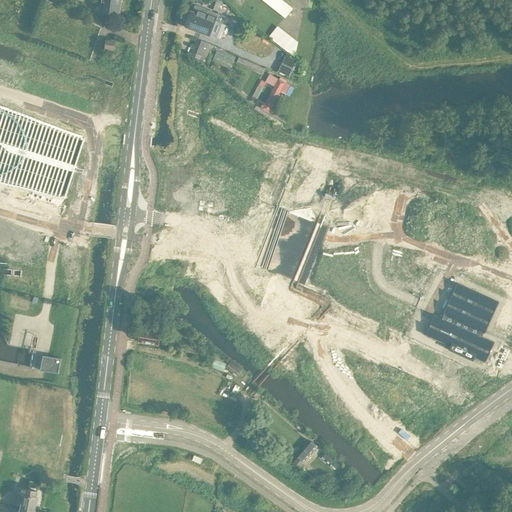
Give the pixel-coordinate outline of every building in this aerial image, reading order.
[(118,15),(120,0),(102,0),(101,12),(118,15)] [(263,0),(285,18),(293,8),(282,0),(263,0)] [(214,21),(216,14),(206,11),(203,17),(190,12),(185,27),(211,36),(216,21),(214,21)] [(269,37),(295,57),(298,42),(277,26),(269,37)] [(190,56),(199,59),(205,62),(212,45),(196,39),(190,56)] [(115,47),(116,42),(106,41),(105,48),(115,50),(115,47)] [(214,60),(231,67),(236,55),(219,48),(214,60)] [(290,77),(297,61),(285,55),(278,71),(290,77)] [(236,62),(263,74),(266,68),(239,56),(236,62)] [(290,86),(279,80),(269,74),(265,81),(275,87),(264,109),(269,111),(280,91),(286,94),(290,96),(294,88),(290,86)] [(270,120),(287,131),(289,127),(274,118),(267,114),(254,105),(252,108),(257,110),(270,120)] [(0,141),(10,109),(8,109),(0,136),(0,141)] [(0,156),(13,111),(12,110),(0,150),(0,156)] [(0,170),(17,112),(16,112),(0,165),(0,170)] [(0,181),(1,182),(21,114),(20,113),(0,179),(0,181)] [(5,183),(25,115),(24,115),(3,183),(5,183)] [(9,184),(29,117),(28,116),(7,184),(9,184)] [(12,185),(33,119),(32,118),(11,184),(12,185)] [(17,186),(37,120),(35,120),(15,185),(17,186)] [(20,186),(40,122),(39,121),(19,186),(20,186)] [(24,187),(44,123),(43,122),(23,187),(24,187)] [(28,188),(48,125),(47,124),(27,188),(28,188)] [(32,189),(52,126),(51,125),(31,189),(32,189)] [(37,190),(56,127),(54,127),(35,190),(37,190)] [(41,191),(60,129),(58,128),(39,191),(41,191)] [(44,192),(64,130),(62,129),(43,192),(44,192)] [(48,193),(58,161),(68,131),(66,131),(57,160),(47,192),(48,193)] [(60,165),(51,193),(52,194),(61,166),(62,162),(72,132),(70,132),(61,161),(60,165)] [(56,195),(76,134),(74,133),(54,194),(56,195)] [(60,196),(80,135),(78,135),(58,195),(60,196)] [(61,208),(64,197),(60,196),(58,195),(56,195),(54,194),(52,194),(51,193),(48,193),(47,192),(44,192),(43,192),(41,191),(39,191),(37,190),(35,190),(33,189),(30,198),(32,199),(61,208)] [(434,315),(425,334),(443,342),(450,346),(448,349),(473,360),(474,357),(485,361),(494,342),(480,336),(482,331),(484,332),(498,302),(457,283),(443,313),(445,314),(443,319),(434,315)] [(165,309),(163,320),(170,322),(172,311),(165,309)] [(140,330),(138,342),(158,345),(160,332),(140,330)] [(48,357),(35,354),(33,367),(48,370),(50,357),(48,357)] [(223,372),(227,364),(215,358),(211,367),(223,372)] [(242,368),(240,365),(231,359),(225,367),(236,376),(242,368)] [(311,453),(317,446),(311,441),(297,458),(297,457),(296,459),(289,453),(287,455),(290,458),(289,460),(313,480),(316,476),(302,464),(301,465),(298,462),(300,460),(305,464),(313,455),(311,453)] [(194,455),(192,460),(200,463),(202,459),(194,455)] [(22,508),(35,511),(38,497),(36,497),(37,492),(19,488),(18,494),(24,495),(22,508)]
